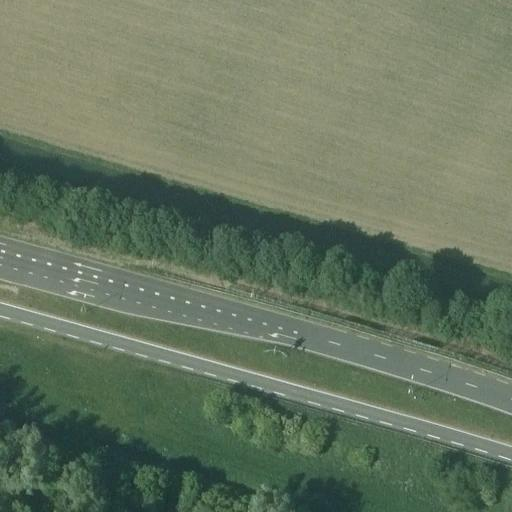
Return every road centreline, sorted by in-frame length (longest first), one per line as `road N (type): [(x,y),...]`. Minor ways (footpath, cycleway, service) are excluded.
road 1 (primary): [(511,401),(0,247)]
road 2 (primary): [(0,311),(511,454)]
